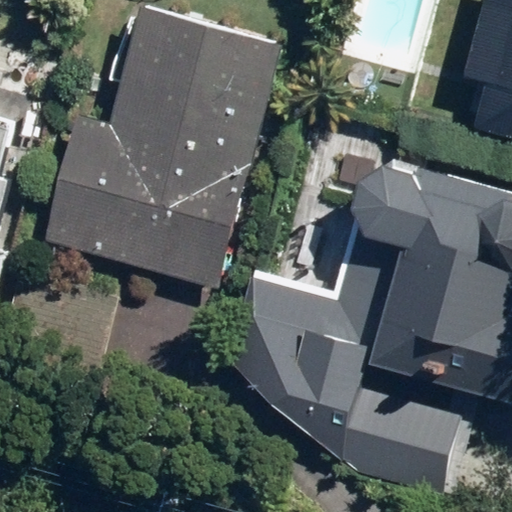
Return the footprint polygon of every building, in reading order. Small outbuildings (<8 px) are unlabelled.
[(511,0),(498,0),(465,124),(511,136),(511,0)] [(291,45),(157,8),(124,125),(90,116),(54,242),(222,289),(291,45)] [(0,305),(15,255),(1,251),(22,180),(11,177),(27,123),(0,114),(0,305)] [(511,193),(403,166),(384,182),(374,211),(382,235),(378,257),(334,243),(309,328),(258,313),(244,360),(378,398),(387,363),(511,398),(511,193)] [(128,297),(30,269),(13,326),(5,354),(104,382),(128,297)]
